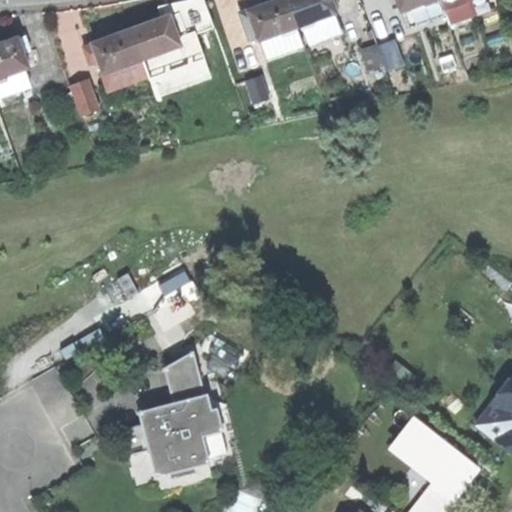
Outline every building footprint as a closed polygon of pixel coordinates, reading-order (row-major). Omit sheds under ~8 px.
[(278,0),(253,9),(246,11),(258,41),(297,28),(286,0),(278,0)] [(286,0),(297,28),(303,47),(343,33),(330,0),(286,0)] [(407,27),(444,15),(438,0),(395,0),(399,11),(401,11),(407,27)] [(438,0),(444,15),(466,7),(463,0),(438,0)] [(175,15),(168,17),(171,23),(177,21),(175,15)] [(160,20),(131,30),(142,61),(180,47),(179,46),(189,43),(180,20),(177,21),(171,23),(168,17),(160,20)] [(99,42),(84,47),(90,65),(98,62),(102,75),(142,61),(131,30),(99,42)] [(14,40),(0,44),(0,99),(32,88),(26,70),(30,69),(26,55),(32,52),(27,35),(14,40)] [(391,43),(376,47),(385,73),(401,68),(391,43)] [(204,49),(191,53),(199,79),(212,74),(204,49)] [(251,103),(266,100),(260,78),(244,80),(251,103)] [(85,81),(70,86),(79,114),(95,109),(85,81)] [(155,474),(208,460),(202,439),(214,435),(209,413),(213,412),(208,395),(204,396),(192,352),(163,369),(174,409),(165,412),(163,406),(137,413),(141,426),(122,431),(125,445),(129,458),(149,452),(155,474)] [(509,452),(511,454),(511,379),(492,406),(511,421),(511,422),(497,442),(509,452)] [(476,426),(497,442),(511,422),(511,421),(492,406),(476,426)] [(437,474),(412,508),(417,511),(442,511),(453,497),(456,499),(462,490),(478,469),(414,421),(396,444),(437,474)]
